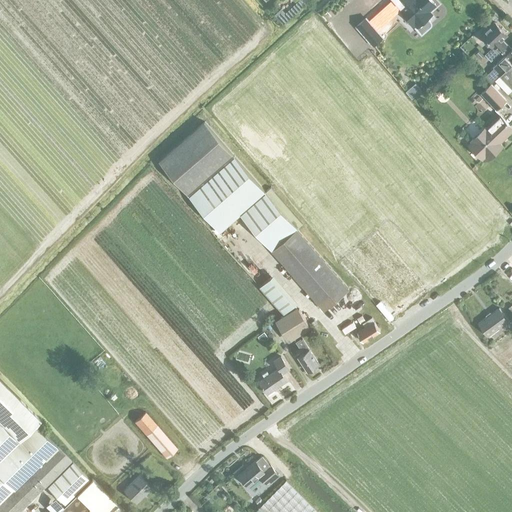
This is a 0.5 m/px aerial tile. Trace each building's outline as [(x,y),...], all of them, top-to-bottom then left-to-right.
[(383,0),(379,4),(386,12),(396,3),(402,9),(401,10),(414,24),(415,23),(418,26),(417,28),(423,34),(431,26),(432,25),(432,24),(432,23),(432,22),(431,22),(431,21),(428,18),(432,13),(429,10),(430,10),(436,4),(432,0),(383,0)] [(303,6),(302,5),(298,1),(286,12),(282,8),(274,14),(284,24),(303,6)] [(366,16),(355,26),(371,43),(373,46),(384,36),(373,24),(386,12),(379,4),(366,16)] [(495,21),(481,34),(485,39),(493,47),(485,54),(491,60),(500,52),(501,51),(508,44),(503,38),(507,34),(499,25),(495,21)] [(494,67),(485,76),(492,83),(495,79),(502,72),(511,63),(511,47),(508,44),(501,51),(505,55),(500,60),(495,64),(492,66),(494,67)] [(511,63),(502,72),(495,79),(508,93),(511,89),(511,63)] [(415,83),(405,91),(411,98),(421,90),(415,83)] [(507,99),(492,83),(481,92),(497,109),(507,99)] [(471,141),(469,143),(483,158),(486,155),(489,158),(503,145),(500,142),(511,130),(511,126),(500,114),(487,126),(486,125),(470,140),(471,141)] [(159,160),(189,194),(220,230),(241,213),(272,249),(324,310),(349,288),(297,228),(303,223),(271,186),(266,191),(204,121),(159,160)] [(381,278),(371,286),(381,297),(388,290),(391,294),(399,287),(396,284),(403,277),(394,267),(384,275),(384,274),(380,277),(381,278)] [(260,286),(284,313),(298,301),(274,273),(260,286)] [(311,328),(298,306),(276,319),(290,341),(311,328)] [(488,335),(508,320),(498,307),(478,321),(488,335)] [(363,341),(381,330),(375,321),(372,317),(363,322),(365,326),(358,331),(363,341)] [(319,363),(303,339),(302,339),(302,338),(296,341),(301,349),(302,348),(304,352),(298,355),(308,370),(319,363)] [(278,368),(259,380),(267,393),(288,380),(284,374),(290,369),(281,355),(274,360),(278,368)] [(0,511),(18,511),(72,460),(35,423),(40,418),(0,377),(0,511)] [(178,447),(146,411),(134,420),(166,457),(178,447)] [(270,463),(262,455),(256,460),(263,469),(270,463)] [(268,485),(280,475),(270,463),(263,469),(256,460),(239,474),(250,487),(261,477),(268,485)] [(72,461),(47,486),(65,503),(90,479),(72,461)] [(152,487),(138,473),(123,488),(136,502),(152,487)] [(118,511),(123,508),(114,499),(92,478),(79,491),(60,509),(57,511),(118,511)] [(319,511),(287,479),(259,507),(264,511),(319,511)]
